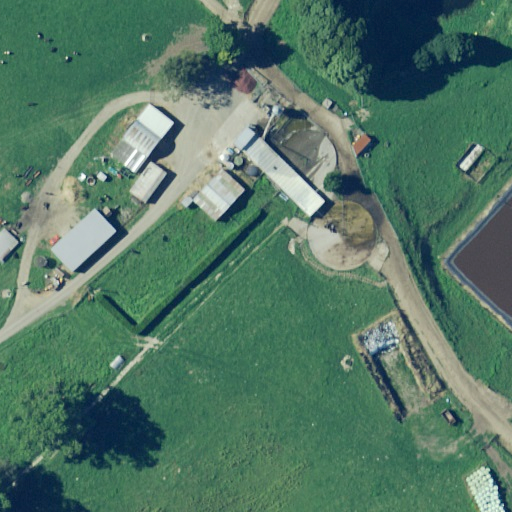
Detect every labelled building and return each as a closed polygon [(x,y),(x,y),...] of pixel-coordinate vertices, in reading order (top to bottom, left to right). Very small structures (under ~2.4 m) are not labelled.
[(173,124),(148,105),(110,155),(134,174),(173,124)] [(324,203),(248,128),(233,143),(309,218),(324,203)] [(362,134),(346,148),(359,162),(375,148),(362,134)] [(166,174),(150,163),(129,193),(145,204),(166,174)] [(220,168),(193,199),(190,196),(185,196),(178,203),(185,209),(192,201),(216,222),(244,189),(220,168)] [(94,209),(51,247),(73,271),(116,233),(94,209)] [(18,243),(4,229),(0,233),(0,262),(18,243)]
